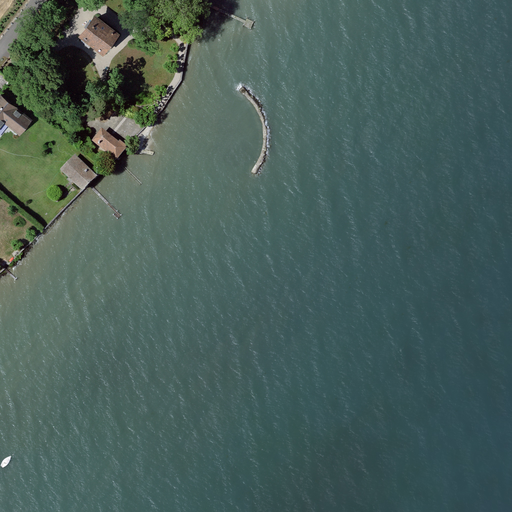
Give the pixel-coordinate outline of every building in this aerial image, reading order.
[(119,34),(96,16),(80,36),(104,55),(119,34)] [(0,70),(0,89),(2,92),(12,80),(0,70)] [(33,85),(26,80),(22,85),(28,91),(33,85)] [(20,133),(31,119),(0,94),(0,126),(4,121),(20,133)] [(102,133),(93,144),(113,161),(116,164),(125,153),(102,133)] [(96,179),(75,158),(61,172),(82,193),(89,185),(96,179)]
